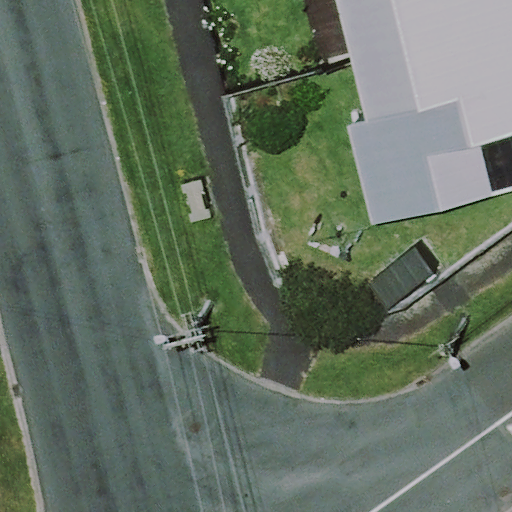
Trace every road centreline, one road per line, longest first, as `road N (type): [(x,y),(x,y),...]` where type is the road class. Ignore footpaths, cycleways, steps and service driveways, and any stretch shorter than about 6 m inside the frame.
road 1 (residential): [(139,511),(4,0)]
road 2 (residential): [(373,511),(511,414)]
